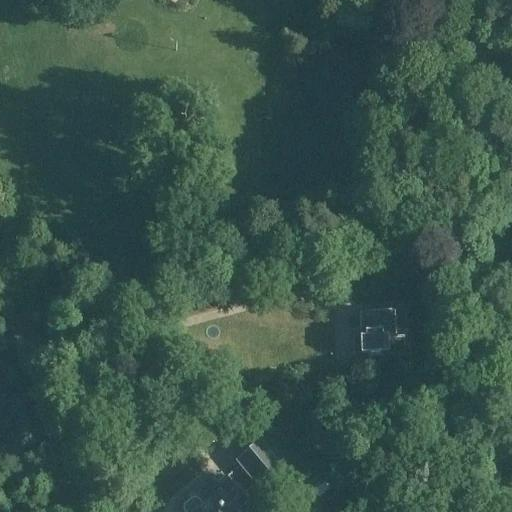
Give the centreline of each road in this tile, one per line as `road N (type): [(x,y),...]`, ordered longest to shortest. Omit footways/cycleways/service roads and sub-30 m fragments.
road 1 (track): [(342,349),(342,316),(295,293),(151,331),(113,350),(87,393),(81,451),(64,481)]
road 2 (unclassified): [(60,511),(64,481),(33,357),(0,294)]
